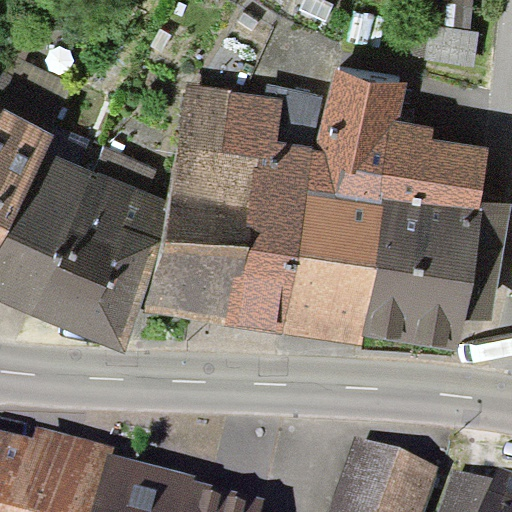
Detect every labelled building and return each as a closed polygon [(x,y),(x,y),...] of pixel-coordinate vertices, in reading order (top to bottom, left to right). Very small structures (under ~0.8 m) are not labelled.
[(474,0),(424,0),(416,56),(425,56),(425,59),(476,68),(479,32),(472,31),(474,0)] [(14,53),(6,69),(65,100),(73,83),(14,53)] [(366,332),(395,132),(401,108),(409,77),(332,65),(318,134),(313,134),(284,331),(363,343),(366,332)] [(0,236),(45,149),(54,132),(51,131),(57,118),(65,100),(5,70),(0,81),(0,236)] [(147,310),(284,331),(313,134),(322,92),(268,83),(266,94),(187,82),(173,203),(147,310)] [(395,132),(434,140),(436,128),(438,113),(401,108),(395,132)] [(45,149),(95,169),(104,144),(107,137),(57,118),(51,131),(54,132),(45,149)] [(366,332),(460,349),(465,315),(483,200),(493,137),(436,128),(434,140),(395,132),(366,332)] [(95,169),(154,192),(163,169),(104,144),(95,169)] [(45,149),(0,236),(0,298),(33,313),(95,169),(45,149)] [(154,192),(95,169),(33,313),(126,350),(163,236),(153,232),(165,196),(154,192)] [(511,204),(483,200),(465,315),(493,319),(511,204)] [(0,511),(102,511),(110,473),(114,475),(117,463),(39,442),(34,457),(0,448),(0,511)] [(355,446),(331,511),(429,511),(442,477),(355,446)] [(198,496),(114,475),(110,473),(102,511),(236,511),(196,503),(198,496)] [(492,511),(498,495),(453,481),(442,511),(492,511)] [(511,511),(511,491),(500,488),(498,495),(492,511),(511,511)]
